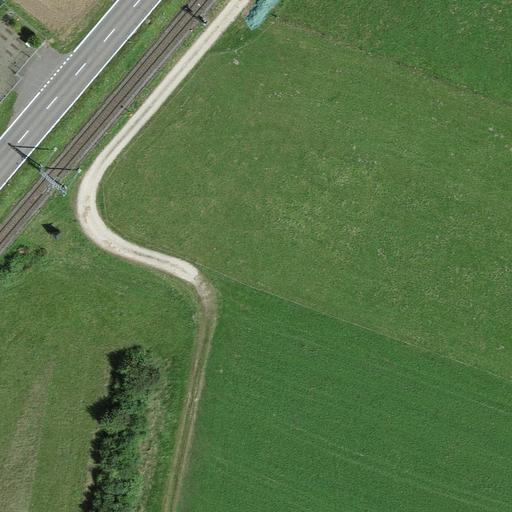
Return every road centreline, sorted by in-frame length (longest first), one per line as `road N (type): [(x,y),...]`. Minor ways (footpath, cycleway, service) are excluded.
road 1 (track): [(241,0),(89,178),(82,211),(103,242),(193,279)]
road 2 (primary): [(0,164),(139,0)]
